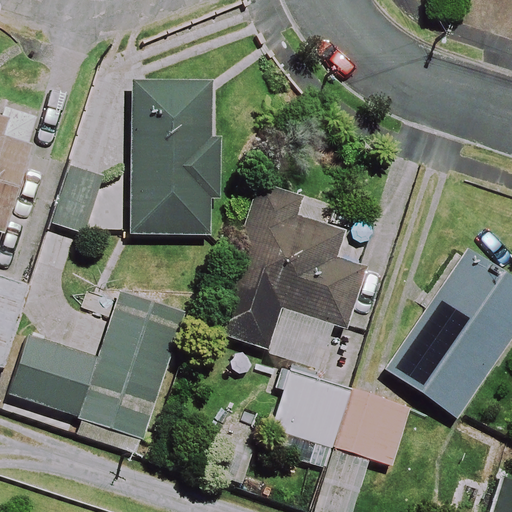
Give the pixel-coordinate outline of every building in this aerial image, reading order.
[(119,240),(200,242),(201,204),(210,204),(211,145),(203,145),(204,88),(122,86),(119,240)] [(0,219),(21,152),(0,145),(0,219)] [(102,178),(68,169),(52,228),(86,237),(102,178)] [(293,204),(248,190),(202,337),(258,355),(271,312),(338,333),(356,274),(328,265),(337,237),(287,222),(293,204)] [(511,331),(511,291),(459,256),(376,376),(447,425),(511,331)] [(0,361),(22,293),(0,285),(0,361)] [(3,399),(136,442),(176,318),(113,298),(92,363),(22,341),(3,399)] [(326,454),(343,396),(282,377),(263,435),(326,454)] [(343,396),(326,454),(383,471),(400,413),(343,396)] [(511,511),(511,488),(494,483),(484,511),(511,511)]
